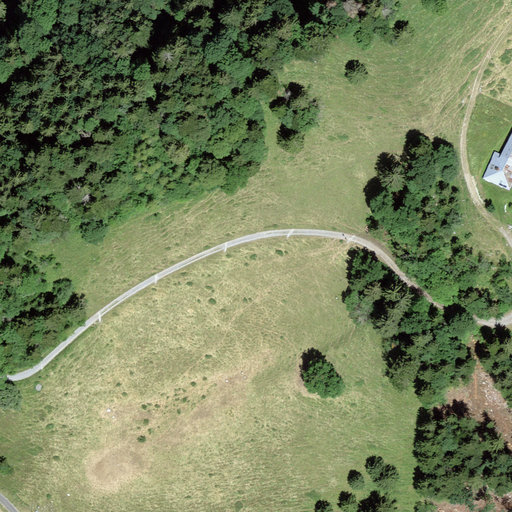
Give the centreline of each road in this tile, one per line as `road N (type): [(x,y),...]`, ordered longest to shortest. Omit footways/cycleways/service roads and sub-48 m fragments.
road 1 (track): [(511,320),(488,324),(435,303),(373,246),(344,236),(255,236),(163,273),(112,304),(42,365),(0,378)]
road 2 (track): [(466,121),(464,165),(473,196),(511,242)]
